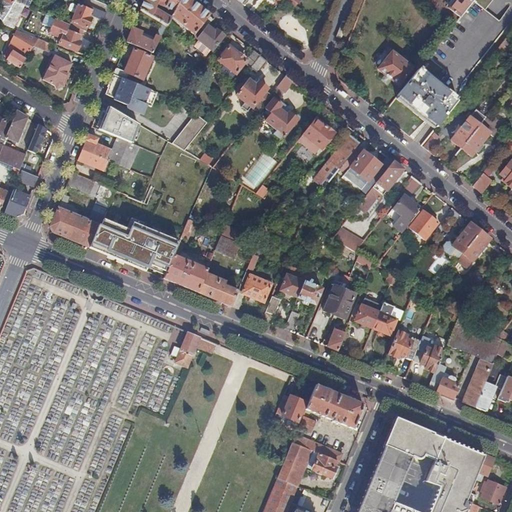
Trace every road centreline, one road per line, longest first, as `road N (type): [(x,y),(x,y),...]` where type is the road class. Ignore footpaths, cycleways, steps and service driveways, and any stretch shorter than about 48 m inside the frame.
road 1 (secondary): [(25,243),(386,392)]
road 2 (tertiary): [(511,236),(313,78)]
road 3 (residential): [(129,0),(74,130)]
road 4 (secondary): [(386,392),(511,445)]
road 5 (residential): [(386,392),(337,511)]
road 6 (tertiary): [(313,78),(213,0)]
road 7 (residential): [(74,130),(25,243)]
